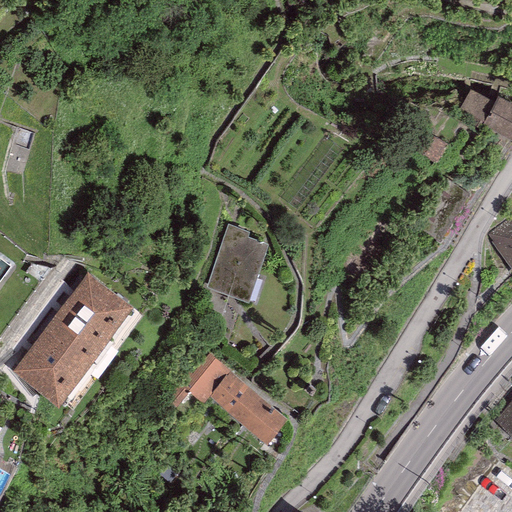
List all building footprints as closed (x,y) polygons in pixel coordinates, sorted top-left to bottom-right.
[(458,111),(484,125),(496,104),(470,89),(458,111)] [(496,104),(484,125),(511,139),(511,137),(511,104),(499,98),(496,104)] [(344,147),(327,136),(289,188),(305,200),(344,147)] [(511,217),(487,237),(511,268),(511,217)] [(249,231),(227,224),(207,288),(247,302),(267,244),(248,236),(249,231)] [(87,272),(12,373),(58,407),(132,305),(87,272)] [(209,397),(230,372),(209,353),(192,374),(189,371),(178,383),(203,404),(209,397)] [(287,417),(230,372),(209,397),(266,443),(287,417)] [(511,404),(497,423),(511,434),(511,404)] [(493,511),(495,510),(471,491),(455,511),(493,511)]
